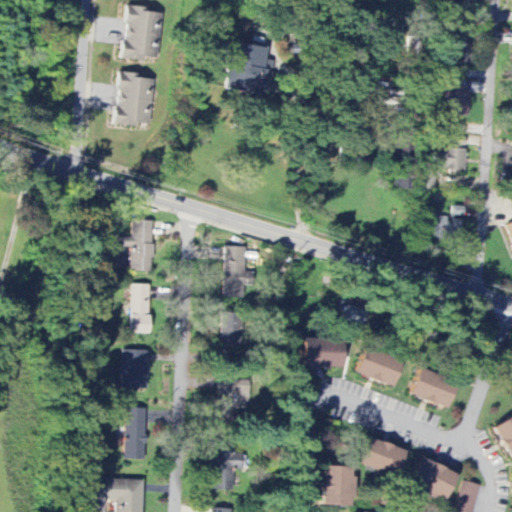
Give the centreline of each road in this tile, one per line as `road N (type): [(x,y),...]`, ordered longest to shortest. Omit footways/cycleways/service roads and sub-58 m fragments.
road 1 (residential): [(509,302),(481,395),(458,438),(339,398),(319,398),(298,420),(296,511),(493,494),(484,461),(458,438)]
road 2 (secondary): [(511,303),(0,148)]
road 3 (residential): [(191,209),(174,511)]
road 4 (residential): [(478,293),(495,0)]
road 5 (residential): [(76,174),(87,0)]
